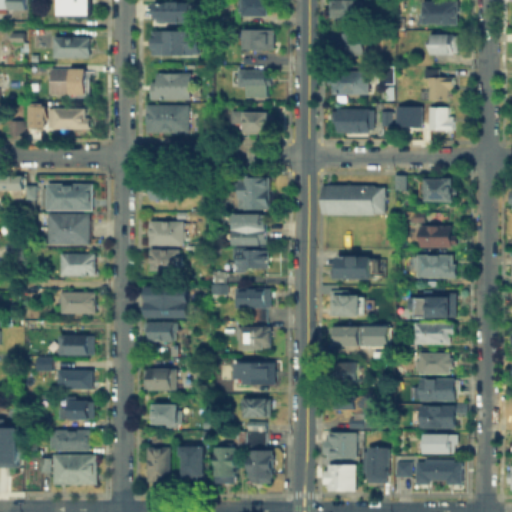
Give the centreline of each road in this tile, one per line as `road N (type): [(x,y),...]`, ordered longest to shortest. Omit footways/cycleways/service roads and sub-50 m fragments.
road 1 (residential): [(484,511),(485,0)]
road 2 (tertiary): [(306,470),(307,0)]
road 3 (residential): [(121,155),(511,157)]
road 4 (residential): [(120,511),(121,155)]
road 5 (residential): [(0,510),(298,511)]
road 6 (residential): [(121,155),(122,0)]
road 7 (residential): [(0,153),(121,155)]
